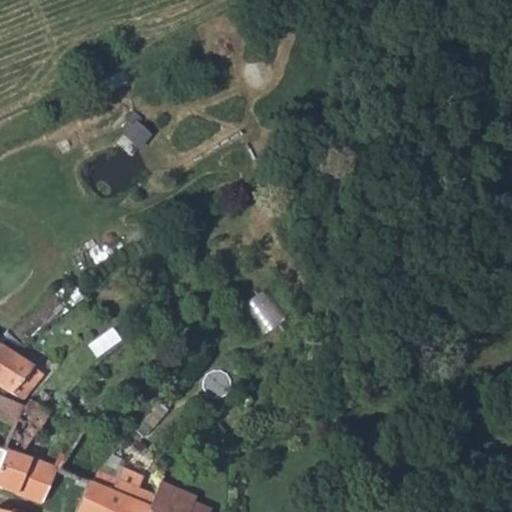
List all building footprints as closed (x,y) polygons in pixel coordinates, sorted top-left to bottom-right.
[(267,285),(243,303),(267,334),(290,316),(267,285)] [(41,373),(0,348),(0,388),(18,400),(27,389),(41,373)] [(48,412),(29,398),(20,407),(0,397),(0,450),(2,451),(14,456),(48,413),(48,412)] [(58,419),(48,412),(48,413),(14,456),(2,451),(0,456),(0,488),(12,494),(25,461),(31,463),(33,461),(58,419)] [(117,424),(107,417),(100,427),(109,434),(117,424)] [(51,467),(33,461),(31,463),(25,461),(12,494),(39,505),(54,470),(54,469),(51,467)] [(74,511),(87,483),(54,469),(54,470),(39,505),(57,511),(74,511)] [(108,491),(87,483),(74,511),(144,511),(151,495),(114,478),(108,491)] [(157,483),(151,495),(144,511),(206,511),(207,510),(190,503),(191,496),(157,483)]
